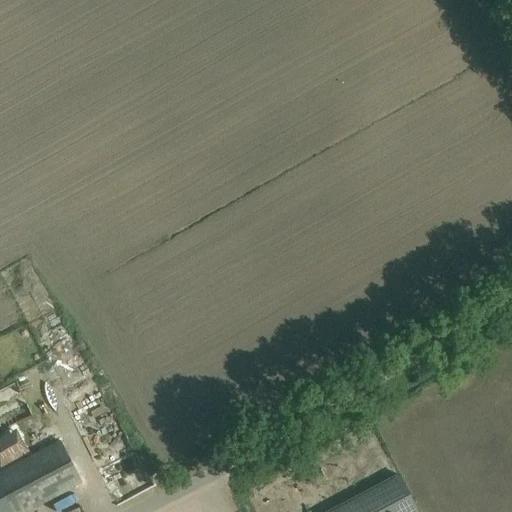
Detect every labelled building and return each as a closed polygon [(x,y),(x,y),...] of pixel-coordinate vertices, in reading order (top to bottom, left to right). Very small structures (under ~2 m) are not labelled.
[(0,390),(0,434),(36,418),(18,382),(0,390)] [(80,407),(89,426),(110,417),(101,398),(80,407)] [(116,493),(145,482),(136,459),(129,462),(118,433),(97,441),(116,493)] [(0,511),(20,511),(81,478),(60,439),(0,471),(0,511)] [(417,511),(399,476),(330,511),(417,511)]
